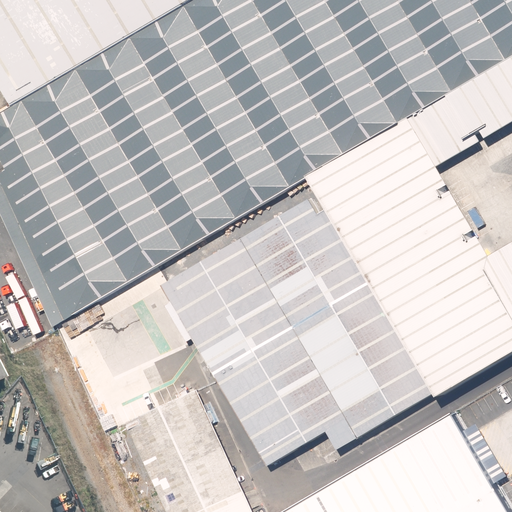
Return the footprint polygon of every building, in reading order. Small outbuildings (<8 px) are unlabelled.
[(511,46),(511,0),(186,0),(1,107),(0,107),(0,233),(43,328),(300,173),(396,116),(511,46)] [(0,0),(0,104),(1,107),(186,0),(0,0)] [(511,46),(396,116),(424,162),(511,110),(511,46)] [(300,173),(312,194),(428,390),(511,340),(511,312),(478,255),(424,162),(396,116),(300,173)] [(428,391),(312,194),(154,287),(258,463),(317,428),(329,449),(428,391)] [(511,234),(478,255),(511,312),(511,234)] [(256,511),(200,388),(129,421),(170,511),(256,511)] [(511,511),(511,501),(458,412),(287,511),(511,511)]
